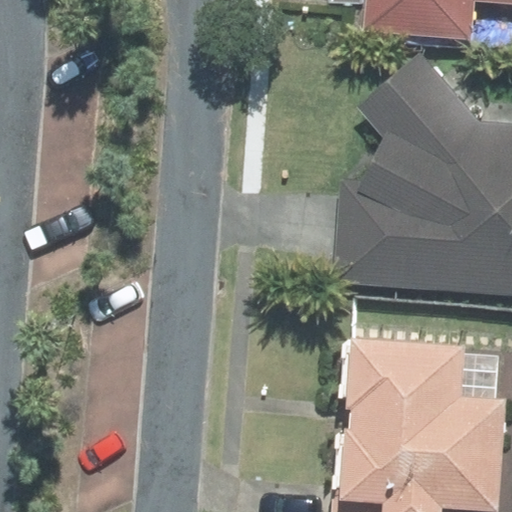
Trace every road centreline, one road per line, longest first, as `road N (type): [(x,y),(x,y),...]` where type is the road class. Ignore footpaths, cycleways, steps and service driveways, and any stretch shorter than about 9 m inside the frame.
road 1 (residential): [(203,0),(167,511)]
road 2 (residential): [(0,275),(15,0)]
